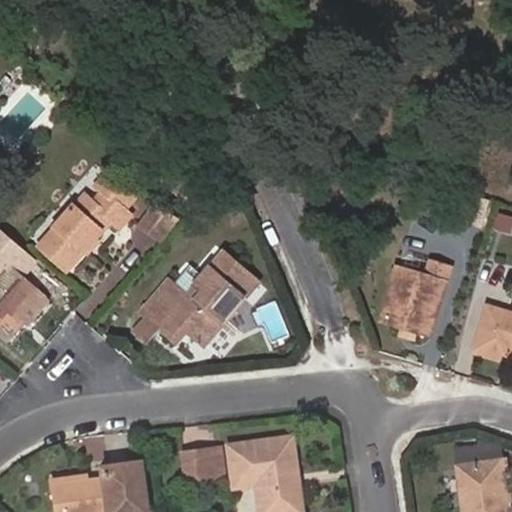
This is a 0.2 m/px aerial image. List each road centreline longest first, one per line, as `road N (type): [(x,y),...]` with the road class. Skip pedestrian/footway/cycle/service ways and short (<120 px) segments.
road 1 (residential): [(369,426),(359,402),(325,389),(73,417),(0,452)]
road 2 (residential): [(511,419),(474,411),(369,426)]
